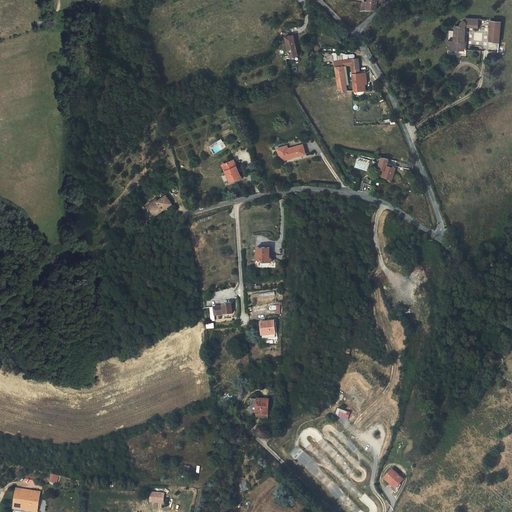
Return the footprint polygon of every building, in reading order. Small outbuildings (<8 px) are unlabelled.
[(381,0),(362,0),(360,7),(374,8),(375,3),(381,3),(381,0)] [(448,49),(452,49),(463,49),(464,27),(476,27),(476,18),(464,18),(464,24),(463,24),(463,23),(462,23),(461,23),(461,24),(460,24),(460,25),(460,26),(460,27),(453,27),(453,41),(448,41),(448,49)] [(487,18),(487,39),(500,39),(499,18),(487,18)] [(294,59),(293,36),(284,36),(285,59),(294,59)] [(357,57),(353,58),(349,59),(350,64),(352,91),(365,90),(364,85),(360,85),(359,76),(358,65),(357,57)] [(334,61),(336,81),(338,93),(346,92),(344,83),(342,74),(341,65),(340,60),(334,61)] [(277,147),(279,158),(304,154),(303,145),(291,147),(291,144),(277,147)] [(409,155),(402,153),(399,164),(404,165),(402,172),(408,174),(407,176),(410,177),(411,175),(413,175),(416,163),(412,162),(413,161),(408,159),(409,155)] [(221,164),(229,181),(240,177),(232,159),(221,164)] [(149,203),(152,213),(171,205),(167,194),(158,197),(158,199),(149,203)] [(255,247),(255,260),(269,260),(269,247),(255,247)] [(204,310),(206,319),(223,316),(221,304),(212,305),(213,309),(204,310)] [(271,309),(277,309),(277,313),(281,313),(281,305),(271,305),(271,309)] [(258,317),(257,330),(271,331),(272,318),(258,317)] [(256,398),(255,413),(266,415),(268,400),(256,398)] [(336,416),(350,419),(352,411),(338,408),(336,416)] [(390,470),(383,478),(394,488),(401,479),(390,470)] [(37,511),(40,492),(16,488),(13,508),(36,511),(37,511)] [(150,503),(165,503),(166,492),(151,491),(150,503)]
